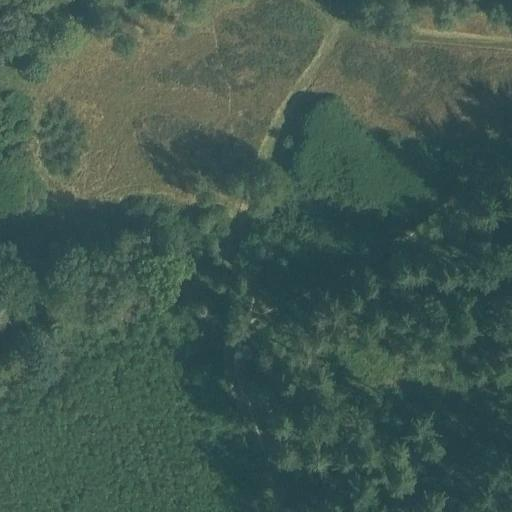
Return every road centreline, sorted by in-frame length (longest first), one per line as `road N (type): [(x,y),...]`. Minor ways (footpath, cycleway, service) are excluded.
road 1 (track): [(511,146),(375,259),(239,332),(233,360),(280,511)]
road 2 (track): [(266,313),(238,262),(239,220),(293,99),(348,24)]
